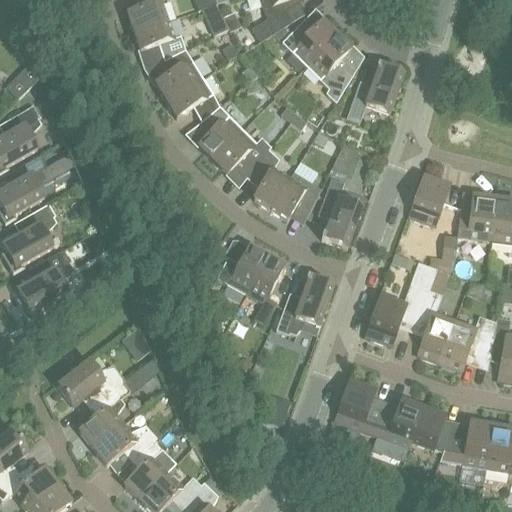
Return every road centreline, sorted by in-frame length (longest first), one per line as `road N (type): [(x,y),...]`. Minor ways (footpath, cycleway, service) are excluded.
road 1 (residential): [(364,280),(214,219),(148,115),(108,15),(113,0)]
road 2 (residential): [(109,511),(78,483),(0,321)]
road 3 (residential): [(511,405),(338,355)]
road 4 (residential): [(265,511),(292,481),(338,355)]
road 5 (residential): [(433,70),(346,30),(333,0)]
road 6 (residential): [(364,280),(407,162)]
